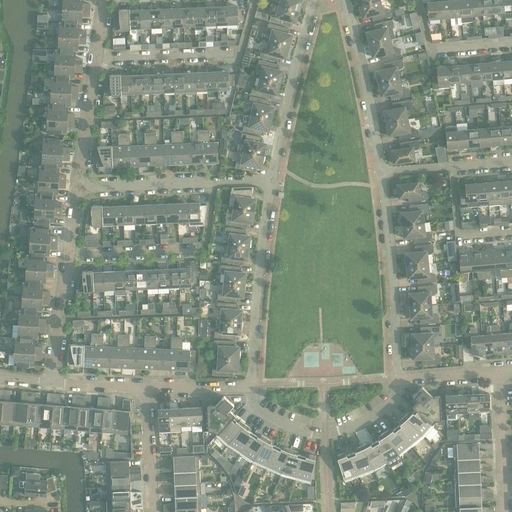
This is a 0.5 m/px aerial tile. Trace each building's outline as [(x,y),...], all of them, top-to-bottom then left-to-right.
[(61,0),(61,10),(63,10),(63,9),(90,11),(90,4),(83,4),(82,0),(61,0)] [(281,0),(279,6),(299,12),(300,10),(300,9),(300,7),(301,6),(301,3),(301,2),(301,1),(300,0),(281,0)] [(362,16),(363,19),(372,16),(373,22),(392,17),(390,9),(387,9),(385,9),(383,9),(380,0),(359,6),(361,11),(360,12),(362,16)] [(442,2),(438,2),(440,19),(451,18),(449,1),(448,1),(442,0),(442,2)] [(452,0),(453,1),(449,1),(451,18),(462,17),(460,0),(458,0),(457,0),(452,0)] [(460,0),(462,17),(462,23),(473,22),(472,16),(470,0),(460,0)] [(470,0),(472,16),(483,15),(481,0),(470,0)] [(481,0),(483,15),(494,14),(492,0),(481,0)] [(492,0),(494,14),(505,13),(503,0),(492,0)] [(511,0),(503,0),(505,13),(505,19),(511,18),(511,0)] [(434,1),(429,3),(427,3),(429,20),(440,19),(438,2),(435,2),(435,1),(434,1)] [(238,6),(226,7),(227,25),(238,25),(238,21),(244,21),(244,9),(238,10),(238,6)] [(299,12),(279,6),(277,14),(273,16),(271,15),(270,21),(289,27),(291,22),(293,23),(294,23),(295,21),(296,20),(296,19),(298,16),(299,14),(299,12)] [(216,7),(205,8),(206,26),(216,25),(216,7)] [(226,7),(216,7),(216,25),(227,25),(226,7)] [(194,8),(183,9),(184,27),(195,26),(194,8)] [(205,8),(194,8),(195,26),(195,30),(206,30),(206,26),(205,8)] [(63,10),(63,23),(62,23),(79,24),(82,25),(82,17),(90,17),(90,11),(63,9),(63,10)] [(172,9),(161,10),(162,28),(173,27),(172,9)] [(183,9),(172,9),(173,27),(184,27),(183,9)] [(118,10),(113,31),(130,30),(129,10),(118,10)] [(130,10),(129,10),(130,30),(131,30),(131,29),(141,29),(140,11),(130,11),(130,10)] [(151,10),(140,11),(141,29),(151,28),(151,10)] [(161,10),(151,10),(151,28),(162,28),(161,10)] [(367,35),(367,41),(368,40),(370,45),(391,40),(388,31),(389,31),(391,30),(393,29),(394,28),(393,20),(374,25),(375,30),(367,33),(367,35)] [(60,22),(59,37),(86,38),(86,32),(79,31),(79,24),(62,23),(63,23),(60,22)] [(271,34),(269,42),(289,47),(290,44),(290,43),(290,41),(290,40),(291,38),(290,36),(290,34),(289,35),(287,34),(289,29),(269,24),(267,30),(269,30),(271,34)] [(57,36),(56,51),(76,52),(75,52),(78,52),(78,44),(86,45),(86,38),(59,37),(57,36)] [(372,55),(372,56),(373,58),(382,55),(383,61),(401,57),(400,49),(397,49),(395,49),(393,49),(391,40),(370,45),(371,50),(370,50),(372,55)] [(289,47),(269,42),(267,50),(263,52),(261,52),(260,58),(280,63),(281,58),(283,59),(284,59),(285,57),(286,55),(288,53),(288,50),(289,49),(289,47)] [(56,51),(56,64),(82,66),(83,59),(75,59),(75,52),(76,52),(56,51)] [(262,70),(260,78),(280,83),(280,82),(281,80),(281,78),(281,77),(281,75),(281,73),(281,70),(280,71),(278,70),(279,65),(259,60),(258,66),(260,67),(262,70)] [(376,74),(377,74),(376,80),(378,79),(379,84),(400,80),(398,71),(400,70),(402,69),(404,67),(402,60),(384,64),(385,70),(376,72),(376,74)] [(504,62),(502,62),(504,79),(511,78),(511,60),(509,61),(509,60),(504,62)] [(493,62),(491,63),(493,80),(493,86),(504,85),(504,79),(502,62),(498,62),(498,61),(493,62)] [(484,63),(480,64),(482,81),(493,80),(491,63),(489,63),(484,62),(484,63)] [(473,64),(470,65),(471,82),(472,88),(482,87),(482,81),(480,64),(479,64),(473,63),(473,64)] [(56,64),(55,78),(72,79),(72,80),(74,80),(74,72),(82,72),(82,66),(56,64)] [(463,65),(459,66),(460,83),(471,82),(470,65),(468,65),(463,64),(462,64),(463,65)] [(452,66),(448,67),(450,84),(460,83),(459,66),(457,66),(452,65),(452,66)] [(441,66),(441,67),(437,68),(438,77),(432,77),(433,89),(450,88),(450,84),(448,67),(446,67),(441,66)] [(217,72),(207,73),(207,91),(218,90),(217,72)] [(229,72),(217,72),(218,90),(229,90),(229,87),(235,87),(235,75),(229,75),(229,72)] [(196,73),(185,74),(186,92),(197,91),(196,73)] [(207,73),(196,73),(197,91),(207,91),(207,73)] [(174,74),(163,75),(164,93),(175,92),(174,74)] [(185,74),(174,74),(175,92),(186,92),(185,74)] [(109,76),(104,96),(121,96),(120,75),(109,76)] [(121,75),(120,75),(121,96),(121,94),(131,94),(131,76),(121,76),(121,75)] [(142,75),(131,76),(131,94),(142,94),(142,75)] [(152,75),(142,75),(142,94),(153,93),(152,75)] [(163,75),(152,75),(153,93),(164,93),(163,75)] [(52,77),(52,92),(78,93),(79,87),(71,87),(72,80),(72,79),(55,78),(52,77)] [(280,83),(260,78),(258,87),(254,89),(252,88),(251,94),(271,99),(272,94),(274,95),(275,95),(276,93),(277,91),(278,89),(279,86),(280,83)] [(381,95),(381,97),(390,95),(392,101),(410,97),(409,89),(406,89),(405,89),(404,88),(402,89),(400,80),(379,84),(380,89),(378,90),(381,95)] [(52,92),(51,105),(51,106),(68,107),(70,107),(71,100),(78,100),(78,93),(52,92)] [(253,107),(251,115),(272,120),(272,118),(272,117),(272,115),(272,114),(272,111),(272,110),(272,108),(272,107),(271,107),(269,106),(270,101),(250,97),(249,103),(251,103),(253,107)] [(385,113),(384,119),(386,119),(387,124),(408,120),(406,111),(407,111),(409,110),(410,109),(411,109),(412,108),(411,100),(392,104),(393,109),(384,111),(385,113)] [(49,105),(48,119),(74,121),(75,115),(68,114),(68,107),(51,106),(51,105),(49,105)] [(272,120),(251,115),(250,123),(246,126),(244,125),(243,131),(263,136),(264,131),(266,131),(267,132),(268,130),(269,127),(270,125),(271,123),(271,122),(272,120)] [(74,121),(48,119),(47,134),(66,135),(67,127),(74,127),(74,121)] [(389,134),(389,137),(398,135),(399,140),(418,137),(416,130),(414,129),(412,129),(410,129),(408,120),(387,124),(388,129),(386,129),(389,134)] [(446,128),(446,132),(447,149),(449,149),(455,150),(455,149),(459,148),(457,131),(457,126),(447,127),(446,128)] [(511,135),(511,126),(500,127),(502,145),(504,144),(509,145),(509,144),(511,143),(511,135)] [(500,127),(489,128),(491,146),(495,145),(495,147),(500,145),(502,145),(500,127)] [(489,128),(479,129),(480,147),(484,146),(484,148),(489,146),(491,146),(489,128)] [(479,129),(468,130),(469,148),(473,147),(473,149),(478,147),(480,147),(479,129)] [(209,130),(203,131),(205,163),(206,163),(207,163),(211,163),(213,162),(215,161),(219,161),(218,143),(210,143),(209,130)] [(468,130),(457,131),(459,148),(462,148),(462,150),(463,150),(468,148),(469,148),(468,130)] [(198,144),(191,144),(192,162),(195,162),(198,163),(200,163),(202,163),(205,163),(203,131),(198,131),(198,144)] [(172,145),(164,145),(165,163),(168,163),(171,164),(173,164),(176,165),(178,165),(177,132),(171,132),(172,145)] [(183,132),(177,132),(178,165),(181,164),(184,164),(185,163),(187,163),(189,162),(192,162),(191,144),(183,144),(183,132)] [(145,146),(138,146),(139,164),(142,164),(144,165),(146,165),(147,166),(149,166),(152,166),(150,133),(145,133),(145,146)] [(156,133),(150,133),(152,166),(154,166),(157,165),(159,164),(160,164),(162,163),(165,163),(164,145),(157,146),(156,133)] [(112,146),(111,146),(112,167),(113,167),(113,165),(115,165),(118,166),(121,167),(123,167),(125,167),(124,134),(118,134),(119,147),(112,147),(112,146)] [(130,134),(124,134),(125,167),(128,167),(131,166),(134,165),(135,164),(139,164),(138,146),(130,147),(130,134)] [(245,144),(244,152),(264,156),(264,155),(264,153),(265,150),(265,148),(265,146),(265,145),(264,143),(263,143),(261,143),(262,138),(242,134),(241,140),(243,140),(245,144)] [(438,147),(444,146),(442,135),(436,136),(438,147)] [(44,139),(43,153),(70,155),(70,148),(63,148),(63,140),(44,139)] [(392,153),(392,159),(393,158),(394,164),(403,162),(403,164),(409,163),(409,161),(415,160),(414,151),(416,150),(418,149),(420,148),(419,140),(400,144),(401,149),(392,151),(392,153)] [(111,146),(97,147),(97,167),(112,167),(111,146)] [(264,156),(244,152),(242,160),(239,163),(236,162),(235,168),(255,172),(256,167),(258,168),(259,168),(260,166),(261,164),(262,163),(263,161),(263,159),(264,156)] [(43,153),(42,166),(42,167),(59,168),(59,169),(62,169),(62,161),(69,161),(70,155),(43,153)] [(40,166),(39,181),(66,182),(66,176),(59,175),(59,169),(59,168),(42,167),(42,166),(40,166)] [(502,182),(498,182),(500,199),(500,205),(511,204),(510,198),(509,181),(507,181),(502,180),(502,182)] [(39,181),(39,194),(39,195),(55,196),(58,196),(58,188),(66,189),(66,182),(39,181)] [(491,183),(487,183),(489,206),(500,205),(500,199),(498,182),(496,182),(491,181),(491,183)] [(406,184),(397,185),(398,191),(397,191),(399,196),(399,198),(408,197),(409,203),(428,200),(427,193),(425,192),(423,192),(420,192),(419,182),(412,183),(412,182),(406,183),(406,184)] [(480,184),(476,184),(478,201),(479,207),(489,206),(487,183),(485,183),(480,182),(480,184)] [(472,183),(467,185),(465,185),(466,194),(460,195),(461,207),(462,207),(464,207),(465,207),(466,206),(468,206),(469,207),(478,206),(478,207),(479,207),(478,201),(476,184),(473,184),(473,183),(472,183)] [(254,202),(254,199),(253,199),(251,199),(253,187),(232,188),(231,197),(233,197),(235,200),(234,209),(254,212),(255,208),(255,205),(254,202)] [(36,194),(35,208),(62,210),(62,203),(55,203),(55,196),(39,195),(39,194),(36,194)] [(200,203),(188,204),(189,222),(200,221),(200,203)] [(178,204),(167,205),(167,223),(178,222),(178,204)] [(188,204),(178,204),(178,222),(189,222),(188,204)] [(401,215),(401,221),(402,221),(402,226),(424,223),(423,214),(425,214),(427,213),(429,211),(428,204),(409,206),(410,212),(401,213),(401,215)] [(156,205),(145,206),(146,224),(157,223),(156,205)] [(167,205),(156,205),(157,223),(167,223),(167,205)] [(102,206),(91,207),(90,209),(89,212),(88,215),(88,217),(87,219),(86,222),(86,224),(86,227),(103,227),(102,206)] [(102,206),(103,227),(103,225),(113,225),(112,207),(102,207),(102,206)] [(123,206),(112,207),(113,225),(124,224),(123,206)] [(134,206),(123,206),(124,224),(135,224),(134,206)] [(145,206),(134,206),(135,224),(146,224),(145,206)] [(35,208),(29,208),(29,222),(54,224),(54,216),(62,216),(62,210),(35,208)] [(254,212),(234,209),(233,217),(229,219),(227,219),(226,225),(246,228),(247,223),(249,224),(250,224),(251,222),(252,219),(253,217),(254,215),(254,214),(254,212)] [(404,237),(404,239),(413,238),(414,243),(433,241),(432,234),(430,233),(428,232),(426,232),(425,232),(424,223),(402,226),(403,231),(402,231),(404,237)] [(28,242),(31,243),(31,242),(57,244),(58,237),(50,237),(51,229),(29,228),(28,242)] [(230,238),(229,246),(249,248),(249,246),(249,244),(249,241),(249,239),(249,238),(248,235),(248,236),(246,235),(246,230),(226,228),(225,234),(227,234),(230,238)] [(31,243),(30,255),(30,256),(47,257),(49,257),(50,250),(57,250),(57,244),(31,242),(31,243)] [(406,256),(405,261),(406,261),(407,266),(428,264),(427,255),(428,255),(430,254),(432,254),(434,252),(433,245),(414,247),(415,252),(406,253),(406,256)] [(249,248),(229,246),(227,254),(224,257),(222,257),(221,263),(242,265),(242,260),(244,260),(245,261),(246,258),(247,256),(248,254),(249,252),(249,248)] [(497,250),(494,251),(495,270),(499,270),(502,278),(507,278),(505,250),(503,250),(498,249),(497,250)] [(484,252),(482,252),(485,280),(490,279),(491,270),(495,270),(494,251),(490,251),(489,250),(484,252)] [(475,253),(471,253),(473,272),(477,272),(479,280),(485,280),(482,252),(481,252),(475,251),(475,253)] [(466,252),(461,254),(459,254),(461,282),(468,281),(468,272),(473,272),(471,253),(467,253),(466,252)] [(28,255),(27,270),(54,271),(54,265),(46,264),(47,257),(30,256),(30,255),(28,255)] [(408,277),(408,279),(417,278),(418,284),(437,282),(436,275),(434,274),(432,273),(430,273),(429,273),(428,264),(407,266),(407,271),(406,271),(408,277)] [(225,275),(224,283),(245,285),(245,284),(245,282),(245,281),(245,278),(245,277),(244,275),(244,272),(243,273),(241,273),(241,267),(221,265),(220,272),(222,272),(225,275)] [(179,269),(168,270),(169,288),(180,287),(179,269)] [(190,269),(179,269),(180,287),(191,287),(191,284),(197,283),(196,271),(191,272),(190,269)] [(27,270),(26,283),(43,284),(43,285),(45,285),(46,277),(53,277),(54,271),(27,270)] [(147,270),(136,271),(137,289),(148,289),(147,270)] [(158,270),(147,270),(148,289),(158,288),(158,270)] [(168,270),(158,270),(158,288),(169,288),(168,270)] [(82,272),(77,293),(93,292),(92,271),(82,272)] [(93,271),(92,271),(93,292),(94,292),(94,291),(104,290),(103,272),(93,273),(93,271)] [(125,271),(114,272),(115,290),(115,296),(126,295),(126,289),(125,271)] [(136,271),(125,271),(126,289),(137,289),(136,271)] [(114,272),(103,272),(104,290),(115,290),(114,272)] [(24,283),(23,297),(50,298),(50,292),(43,292),(43,285),(43,284),(26,283),(24,283)] [(245,285),(224,283),(223,292),(220,294),(218,294),(217,300),(238,302),(238,297),(240,298),(241,298),(242,296),(243,293),(244,291),(244,289),(245,288),(245,285)] [(409,296),(408,301),(410,301),(410,306),(431,305),(431,296),(432,296),(434,295),(435,295),(437,293),(437,286),(418,287),(418,293),(409,294),(409,296)] [(23,297),(22,310),(22,311),(39,312),(42,312),(42,304),(49,305),(50,298),(23,297)] [(221,313),(221,321),(241,323),(242,320),(242,318),(241,316),(241,314),(241,312),(240,310),(239,310),(237,310),(238,305),(217,303),(217,309),(219,309),(221,313)] [(411,317),(411,319),(420,319),(420,325),(439,323),(439,316),(437,315),(435,314),(433,314),(432,314),(431,305),(410,306),(410,312),(409,312),(411,317)] [(20,310),(19,325),(46,326),(46,320),(39,319),(39,312),(22,311),(22,310),(20,310)] [(241,323),(221,321),(220,329),(217,332),(215,332),(214,338),(235,340),(235,335),(237,335),(238,335),(239,333),(240,331),(240,329),(241,328),(241,326),(241,325),(241,323)] [(19,325),(13,324),(12,338),(16,338),(19,338),(19,339),(35,339),(35,340),(38,340),(38,332),(46,332),(46,326),(19,325)] [(499,325),(493,326),(496,354),(497,353),(503,354),(503,353),(507,353),(505,334),(501,334),(499,325)] [(487,335),(483,336),(484,355),(488,354),(489,356),(494,354),(496,354),(493,326),(487,326),(487,335)] [(412,336),(411,342),(412,342),(412,347),(434,346),(433,337),(434,337),(436,336),(438,336),(440,335),(439,327),(420,328),(421,334),(412,334),(412,336)] [(472,356),(475,356),(480,356),(480,355),(484,355),(483,336),(478,336),(476,327),(470,328),(471,337),(465,337),(466,349),(472,349),(472,356)] [(84,345),(83,366),(84,366),(84,365),(87,365),(89,366),(91,366),(94,367),(96,367),(98,334),(92,334),(91,347),(85,347),(85,345),(84,345)] [(98,334),(96,367),(98,367),(101,367),(102,367),(104,366),(107,365),(110,366),(110,348),(103,347),(104,335),(98,334)] [(110,348),(110,366),(113,366),(115,367),(118,367),(119,368),(121,368),(123,368),(124,335),(118,335),(118,348),(110,348)] [(124,335),(123,368),(125,368),(128,368),(130,368),(132,367),(133,367),(136,367),(137,349),(129,348),(130,336),(124,335)] [(137,349),(136,367),(139,367),(142,368),(144,369),(147,369),(149,369),(151,336),(145,336),(144,349),(137,349)] [(151,336),(149,369),(151,369),(153,369),(155,369),(156,369),(158,368),(160,368),(163,368),(163,350),(156,349),(157,337),(151,336)] [(163,350),(163,368),(166,368),(168,369),(170,369),(172,370),(174,370),(176,370),(177,338),(171,337),(171,350),(163,350)] [(16,338),(15,352),(42,354),(42,347),(35,347),(35,340),(35,339),(19,339),(19,338),(16,338)] [(177,338),(176,370),(178,370),(179,370),(181,370),(183,369),(186,369),(190,369),(190,364),(196,364),(196,351),(182,351),(183,338),(177,338)] [(219,350),(218,359),(239,360),(239,359),(239,357),(239,354),(239,353),(238,351),(238,350),(238,348),(237,347),(236,347),(234,347),(235,342),(214,341),(214,347),(216,347),(219,350)] [(70,345),(68,365),(83,366),(84,345),(70,345)] [(413,358),(413,360),(422,359),(422,365),(441,364),(441,357),(439,356),(437,355),(435,355),(434,355),(434,346),(412,347),(412,352),(411,352),(413,358)] [(42,354),(15,352),(15,366),(34,367),(34,360),(42,360),(42,354)] [(239,360),(218,359),(218,367),(215,370),(213,370),(212,376),(233,377),(233,372),(235,372),(236,372),(237,371),(237,370),(238,368),(238,365),(239,364),(239,362),(239,360)] [(418,402),(414,407),(434,426),(435,426),(433,424),(436,421),(442,421),(440,396),(433,397),(423,387),(413,398),(418,402)] [(4,390),(1,425),(14,426),(16,403),(10,402),(11,391),(4,390)] [(16,403),(14,426),(27,427),(29,392),(23,392),(22,403),(16,403)] [(29,392),(27,427),(39,428),(41,405),(35,404),(36,393),(29,392)] [(41,405),(39,428),(52,429),(54,394),(48,394),(47,405),(41,405)] [(54,394),(52,429),(64,430),(66,407),(60,406),(61,395),(54,394)] [(490,394),(478,395),(479,413),(490,412),(490,394)] [(467,395),(457,396),(458,414),(468,413),(467,395)] [(478,395),(467,395),(468,413),(479,413),(478,395)] [(66,407),(64,430),(77,431),(80,396),(73,396),(72,407),(66,407)] [(80,396),(77,431),(90,432),(92,409),(86,408),(87,397),(80,396)] [(445,396),(447,421),(458,420),(458,414),(457,396),(445,396)] [(207,407),(209,432),(214,432),(217,434),(216,436),(235,416),(230,411),(234,406),(224,397),(215,407),(207,407)] [(92,409),(90,432),(102,433),(105,398),(98,398),(97,409),(92,409)] [(105,398),(102,433),(115,434),(117,411),(111,410),(112,399),(105,398)] [(117,411),(115,434),(128,435),(130,412),(131,412),(130,400),(123,400),(122,411),(117,411)] [(409,413),(404,417),(424,438),(434,426),(414,407),(413,408),(416,410),(411,415),(409,413)] [(191,408),(180,409),(181,427),(192,426),(191,408)] [(202,408),(191,408),(192,426),(203,426),(202,408)] [(158,410),(159,428),(159,433),(171,432),(169,409),(158,410)] [(180,409),(169,409),(171,432),(181,432),(181,427),(180,409)] [(235,416),(216,436),(228,447),(245,424),(240,420),(238,423),(233,419),(236,416),(235,416)] [(402,423),(397,428),(412,447),(424,438),(404,417),(400,421),(402,423)] [(245,424),(228,447),(240,455),(254,434),(248,430),(250,428),(245,424)] [(389,430),(384,433),(400,457),(412,447),(397,428),(391,433),(389,430)] [(379,436),(381,439),(375,443),(387,464),(390,469),(403,461),(400,457),(384,433),(379,436)] [(254,434),(240,455),(253,463),(267,438),(262,436),(260,438),(254,434)] [(267,438),(253,463),(267,470),(277,447),(270,444),(272,441),(267,438)] [(367,443),(362,446),(374,472),(387,464),(375,443),(369,446),(367,443)] [(454,446),(454,459),(482,457),(482,453),(479,453),(479,444),(454,446)] [(358,452),(351,454),(360,477),(374,472),(362,446),(357,449),(358,452)] [(277,447),(267,470),(281,476),(290,449),(285,447),(283,450),(277,447)] [(290,449),(281,476),(295,480),(302,456),(295,454),(296,451),(290,449)] [(432,460),(441,459),(441,449),(440,450),(439,451),(438,452),(438,453),(437,454),(436,454),(435,456),(434,458),(432,460)] [(337,455),(345,480),(346,483),(360,477),(351,454),(345,457),(343,454),(337,455)] [(302,456),(295,480),(310,484),(316,456),(309,455),(309,458),(302,456)] [(220,456),(217,460),(219,462),(220,463),(221,465),(225,460),(220,456)] [(172,467),(172,471),(200,470),(199,457),(174,458),(175,467),(172,467)] [(482,457),(454,459),(455,471),(482,470),(482,465),(480,465),(479,458),(482,458),(482,457)] [(106,462),(107,475),(141,474),(141,467),(129,468),(129,461),(106,462)] [(12,468),(12,475),(20,476),(20,468),(20,467),(12,466),(12,468)] [(200,470),(172,471),(172,472),(175,472),(175,479),(172,479),(173,484),(200,483),(200,470)] [(418,470),(412,474),(416,479),(422,475),(418,470)] [(482,470),(455,471),(455,484),(483,483),(483,478),(480,478),(480,470),(482,470)] [(27,477),(27,480),(25,496),(46,497),(46,494),(58,491),(54,477),(47,479),(47,481),(40,481),(40,478),(39,476),(33,474),(28,475),(27,477)] [(141,474),(107,475),(107,488),(130,487),(130,481),(141,481),(141,474)] [(0,488),(7,489),(8,476),(0,475),(0,488)] [(238,477),(235,484),(240,486),(243,479),(238,477)] [(200,483),(173,484),(175,484),(176,492),(173,492),(173,497),(201,495),(200,483)] [(483,483),(455,484),(456,496),(484,495),(483,491),(481,491),(480,483),(483,483)] [(405,486),(401,488),(402,491),(406,496),(414,492),(411,487),(407,490),(405,486)] [(130,487),(107,488),(108,500),(142,499),(142,492),(131,493),(130,487)] [(201,495),(173,497),(176,497),(176,504),(173,504),(174,509),(201,508),(201,495)] [(484,495),(456,496),(456,509),(484,508),(481,508),(481,500),(484,500),(484,495)] [(142,499),(108,500),(108,511),(131,511),(131,506),(142,506),(142,499)]
